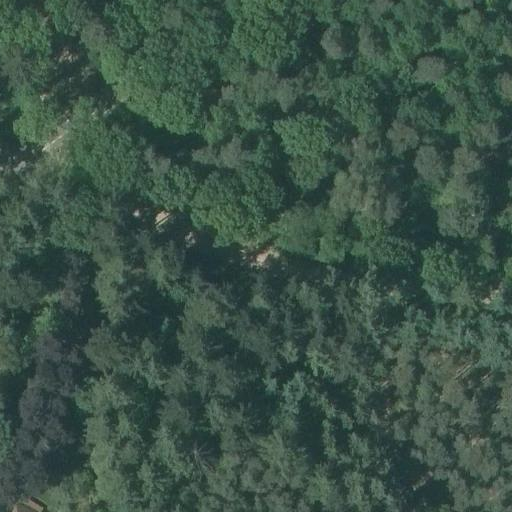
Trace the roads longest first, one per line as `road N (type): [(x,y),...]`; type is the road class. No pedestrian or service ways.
road 1 (track): [(511,288),(392,277),(276,253),(21,165)]
road 2 (tertiary): [(0,179),(232,0)]
